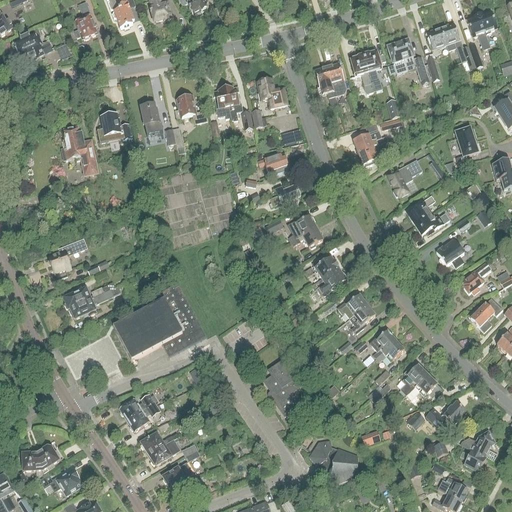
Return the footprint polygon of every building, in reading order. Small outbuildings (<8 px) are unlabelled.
[(133,24),(124,0),(105,0),(107,4),(108,3),(109,5),(108,6),(111,13),(112,13),(113,14),(113,15),(111,17),(113,22),(116,23),(120,32),(122,31),(124,32),(128,31),(129,28),(132,27),(131,25),(133,24)] [(172,22),(167,5),(165,6),(164,1),(162,2),(161,0),(148,0),(150,10),(149,10),(150,17),(152,17),(154,24),(163,22),(163,24),(172,22)] [(208,11),(204,5),(206,4),(203,0),(179,0),(179,1),(182,8),(185,9),(187,7),(192,17),(200,12),(201,14),(208,11)] [(76,24),(79,32),(74,34),(76,41),(81,39),(82,42),(96,37),(94,32),(96,31),(86,5),(78,8),(83,21),(76,24)] [(497,31),(491,14),(488,15),(487,14),(484,15),(483,17),(478,18),(489,48),(495,46),(493,42),(489,40),(488,37),(491,36),(490,33),(497,31)] [(0,39),(6,36),(5,35),(13,30),(7,23),(6,24),(0,15),(0,39)] [(489,48),(478,18),(472,21),(471,20),(468,21),(468,22),(466,23),(472,40),(477,38),(483,53),(490,51),(489,48)] [(446,48),(448,53),(462,48),(454,26),(440,31),(446,48)] [(36,61),(45,57),(45,56),(52,53),(48,43),(43,46),(40,38),(41,37),(37,30),(32,32),(34,36),(29,38),(28,38),(28,37),(19,41),(19,43),(12,46),(11,48),(14,54),(16,55),(17,54),(20,62),(23,63),(28,60),(29,63),(36,60),(36,61)] [(438,51),(446,48),(440,31),(426,36),(434,58),(440,56),(438,51)] [(421,60),(413,62),(407,41),(387,48),(393,67),(396,75),(396,78),(416,71),(420,84),(428,82),(421,60)] [(468,47),(476,70),(482,68),(475,45),(468,47)] [(468,72),(476,70),(468,47),(461,49),(468,72)] [(374,54),(373,52),(368,54),(369,55),(363,57),(371,86),(374,95),(381,92),(379,84),(378,84),(375,73),(381,71),(376,53),(374,54)] [(367,97),(374,95),(371,86),(363,57),(350,61),(355,79),(361,77),(364,88),(364,90),(365,95),(367,97)] [(425,61),(432,84),(439,82),(432,59),(425,61)] [(511,62),(499,66),(503,77),(511,74),(511,62)] [(326,70),(335,99),(343,96),(345,92),(338,67),(326,70)] [(337,107),(335,99),(326,70),(314,73),(319,89),(316,90),(318,98),(326,96),(328,101),(330,109),(337,107)] [(257,96),(259,102),(261,102),(261,103),(267,102),(269,112),(287,108),(283,90),(273,92),(271,82),(257,85),(259,96),(257,96)] [(232,90),(225,92),(229,109),(232,124),(238,123),(236,115),(242,114),(241,106),(239,107),(236,95),(239,94),(238,89),(233,90),(232,90)] [(230,124),(232,124),(229,109),(225,92),(213,94),(214,99),(216,99),(219,111),(216,112),(218,121),(225,119),(226,122),(229,121),(230,124)] [(507,103),(495,111),(508,132),(511,129),(511,110),(511,109),(511,98),(510,95),(504,98),(507,103)] [(357,114),(352,96),(346,97),(351,115),(357,114)] [(178,102),(180,112),(175,113),(176,120),(181,119),(181,120),(193,118),(195,127),(207,124),(205,114),(197,115),(194,105),(192,105),(191,99),(178,102)] [(400,119),(395,102),(386,105),(390,122),(400,119)] [(146,133),(147,138),(154,136),(163,134),(161,125),(159,125),(156,112),(155,113),(154,107),(140,110),(144,128),(145,127),(146,133)] [(262,120),(261,112),(252,114),(255,130),(264,128),(268,127),(266,119),(262,120)] [(254,130),(251,113),(242,115),(245,132),(254,130)] [(373,125),(380,120),(374,113),(368,119),(373,125)] [(103,119),(101,120),(105,138),(125,134),(126,139),(132,138),(130,126),(119,128),(118,122),(117,123),(116,117),(110,118),(108,116),(104,117),(103,119)] [(400,120),(379,126),(381,133),(402,127),(400,120)] [(217,123),(210,125),(214,143),(220,141),(217,123)] [(97,175),(94,160),(92,161),(89,145),(83,146),(81,136),(79,137),(77,130),(63,133),(65,143),(62,143),(64,152),(61,152),(63,163),(74,160),(75,163),(82,162),(85,178),(97,175)] [(180,130),(174,131),(177,146),(177,149),(184,148),(180,130)] [(169,147),(177,146),(174,131),(173,131),(165,132),(169,147)] [(463,159),(456,161),(458,168),(469,164),(467,158),(477,155),(473,140),(475,140),(472,132),(470,133),(470,131),(455,136),(463,159)] [(301,132),(282,137),(285,147),(304,142),(301,132)] [(360,141),(353,143),(358,155),(388,143),(386,138),(381,141),(378,133),(366,138),(365,136),(359,138),(360,141)] [(376,162),(377,161),(375,157),(390,151),(388,143),(358,155),(363,167),(364,167),(365,169),(376,164),(376,162)] [(402,144),(389,154),(393,160),(406,150),(402,144)] [(270,160),(258,164),(259,169),(265,167),(270,179),(289,172),(285,159),(282,160),(281,157),(270,160)] [(502,193),(511,190),(511,170),(511,171),(508,162),(491,166),(495,182),(499,181),(502,193)] [(387,178),(394,191),(393,193),(395,199),(398,199),(399,200),(408,194),(404,186),(412,182),(411,179),(422,173),(416,163),(387,178)] [(435,163),(430,167),(434,173),(439,170),(435,163)] [(453,165),(445,168),(452,177),(456,174),(453,165)] [(201,195),(196,175),(185,177),(186,181),(175,184),(177,192),(181,191),(181,189),(188,187),(190,197),(201,195)] [(256,184),(246,182),(245,189),(255,191),(256,184)] [(286,205),(287,209),(293,206),(292,203),(300,200),(295,188),(282,193),(281,190),(275,192),(277,198),(270,201),(271,204),(269,205),(270,209),(280,205),(281,207),(286,205)] [(484,193),(474,200),(481,210),(491,203),(484,193)] [(250,207),(261,201),(258,194),(246,201),(250,207)] [(410,213),(412,216),(408,219),(415,228),(430,218),(426,212),(427,211),(426,210),(434,205),(431,199),(410,213)] [(421,238),(425,236),(427,238),(450,223),(445,216),(434,223),(430,218),(415,228),(421,238)] [(295,224),(288,228),(293,237),(288,240),(290,244),(316,230),(313,224),(314,224),(312,219),(311,220),(310,218),(296,226),(295,224)] [(281,228),(278,221),(264,228),(268,235),(281,228)] [(466,223),(456,230),(461,237),(470,230),(466,223)] [(316,230),(290,244),(293,248),(300,245),(299,243),(303,241),(309,251),(310,250),(311,251),(315,249),(315,247),(323,243),(316,230)] [(86,251),(82,242),(58,252),(59,255),(48,259),(54,277),(55,276),(57,281),(67,278),(65,273),(72,271),(65,254),(77,249),(78,254),(86,251)] [(464,256),(454,242),(436,254),(440,261),(439,262),(443,267),(444,266),(446,268),(451,265),(455,270),(463,264),(460,259),(464,256)] [(317,274),(322,281),(337,270),(338,269),(335,264),(334,264),(331,261),(329,262),(326,257),(312,266),(315,271),(313,273),(311,270),(304,275),(307,280),(317,274)] [(298,259),(289,265),(292,270),(302,265),(298,259)] [(106,262),(87,272),(90,278),(109,268),(106,262)] [(479,292),(478,290),(483,285),(480,281),(491,273),(485,266),(474,274),(474,273),(466,280),(467,282),(462,286),(464,289),(463,290),(468,297),(471,294),(473,297),(479,292)] [(337,270),(322,281),(311,288),(315,293),(316,292),(321,299),(330,294),(330,293),(331,292),(332,292),(335,290),(335,289),(346,283),(345,281),(346,280),(346,278),(344,275),(342,274),(341,275),(337,270)] [(105,271),(94,277),(97,282),(107,277),(105,271)] [(296,272),(284,279),(287,285),(299,278),(296,272)] [(507,279),(498,284),(502,291),(511,286),(507,279)] [(118,296),(113,284),(103,288),(106,295),(68,312),(70,316),(73,317),(75,321),(87,316),(89,318),(97,315),(93,307),(118,296)] [(169,359),(195,345),(200,342),(201,344),(205,342),(204,340),(206,339),(178,285),(144,303),(148,310),(113,329),(131,363),(162,347),(169,359)] [(106,295),(103,288),(91,293),(93,297),(89,298),(85,288),(76,291),(78,294),(63,300),(65,305),(65,306),(67,310),(68,310),(68,312),(106,295)] [(368,305),(365,302),(363,302),(359,297),(352,303),(351,301),(337,311),(342,318),(345,316),(349,321),(353,317),(366,307),(368,305)] [(479,331),(484,335),(491,328),(487,323),(494,316),(496,319),(502,313),(491,301),(480,312),(477,309),(468,318),(470,321),(470,322),(472,324),(476,329),(477,328),(479,331)] [(332,306),(322,313),(326,318),(335,311),(332,306)] [(366,307),(353,317),(349,321),(355,329),(351,332),(355,337),(364,330),(362,328),(375,318),(366,307)] [(511,308),(511,307),(503,316),(511,325),(511,308)] [(309,311),(300,318),(303,322),(313,316),(309,311)] [(497,348),(506,356),(511,348),(511,331),(508,337),(507,336),(497,348)] [(369,346),(371,348),(376,355),(373,358),(376,362),(396,344),(392,339),(392,337),(390,334),(388,335),(387,334),(377,343),(375,341),(369,346)] [(365,343),(355,351),(359,356),(369,348),(365,343)] [(385,359),(391,365),(404,353),(396,344),(376,362),(378,365),(385,359)] [(348,345),(339,352),(343,357),(352,349),(348,345)] [(268,372),(272,377),(264,383),(277,402),(274,403),(284,418),(287,416),(293,425),(308,414),(303,408),(293,393),(301,387),(296,380),(294,381),(282,363),(268,372)] [(408,397),(427,377),(418,368),(413,372),(410,369),(404,376),(407,378),(402,384),(405,387),(400,392),(406,399),(408,397)] [(199,369),(190,375),(193,378),(194,377),(200,385),(207,381),(199,369)] [(387,373),(376,383),(380,388),(391,377),(387,373)] [(428,396),(433,401),(441,392),(427,377),(408,397),(411,400),(418,394),(421,392),(426,397),(428,396)] [(376,398),(372,401),(371,402),(376,406),(380,402),(381,402),(392,391),(388,387),(383,392),(376,398)] [(330,402),(335,398),(340,394),(335,388),(330,392),(325,396),(330,402)] [(379,388),(369,398),(372,401),(376,398),(383,392),(379,388)] [(119,412),(121,414),(120,415),(122,418),(123,418),(127,423),(155,405),(152,400),(149,396),(141,402),(143,405),(139,407),(135,401),(119,412)] [(225,416),(219,404),(207,409),(213,422),(225,416)] [(160,413),(157,407),(155,405),(127,423),(130,428),(130,430),(132,433),(133,433),(134,434),(150,424),(146,419),(150,416),(152,419),(160,413)] [(433,413),(426,420),(437,430),(441,426),(448,433),(465,414),(456,405),(452,410),(451,408),(447,412),(448,413),(444,418),(440,420),(433,413)] [(418,415),(408,425),(417,433),(426,422),(418,415)] [(237,423),(226,424),(227,432),(238,431),(237,423)] [(168,425),(158,430),(161,435),(170,430),(168,425)] [(377,433),(361,439),(364,450),(381,444),(377,433)] [(483,461),(485,459),(486,459),(489,454),(487,453),(491,448),(494,445),(488,434),(478,440),(475,444),(469,441),(462,444),(460,448),(470,453),(470,454),(483,461)] [(145,451),(149,457),(173,442),(171,438),(161,444),(156,435),(141,445),(142,446),(141,448),(143,451),(145,451)] [(156,468),(180,453),(173,442),(149,457),(151,461),(151,463),(153,466),(155,466),(156,468)] [(319,445),(310,458),(315,466),(317,466),(317,469),(320,473),(327,475),(327,480),(337,484),(357,477),(357,458),(331,449),(330,443),(319,445)] [(433,449),(435,454),(445,449),(443,444),(433,449)] [(185,459),(198,453),(195,447),(182,453),(185,459)] [(448,455),(445,449),(435,454),(437,459),(448,455)] [(47,450),(37,457),(42,472),(40,472),(42,477),(48,473),(46,470),(61,461),(56,453),(53,455),(50,450),(47,450)] [(188,465),(201,459),(198,453),(185,459),(188,465)] [(485,461),(483,461),(470,454),(468,457),(462,454),(459,459),(466,462),(463,467),(478,475),(485,461)] [(40,472),(42,472),(37,457),(23,457),(24,473),(36,473),(37,480),(42,477),(40,472)] [(423,477),(416,460),(404,465),(411,482),(423,477)] [(165,485),(167,485),(170,491),(193,477),(186,465),(163,479),(163,481),(163,482),(165,485)] [(445,470),(436,465),(433,472),(442,476),(445,470)] [(49,476),(39,482),(44,490),(50,486),(54,493),(61,489),(66,498),(83,488),(74,473),(58,483),(56,480),(52,482),(49,476)] [(29,484),(23,474),(16,478),(23,488),(29,484)] [(193,477),(170,491),(173,496),(173,497),(175,501),(176,501),(177,502),(193,493),(188,485),(198,479),(195,475),(193,477)] [(0,500),(6,511),(12,511),(15,511),(7,496),(12,494),(4,478),(3,479),(2,478),(0,478),(0,500)] [(392,488),(388,479),(377,484),(381,493),(392,488)] [(458,485),(457,484),(448,480),(445,485),(443,484),(439,492),(448,497),(461,505),(462,504),(463,505),(466,499),(465,498),(467,493),(457,488),(458,485)] [(365,489),(356,493),(360,502),(368,498),(365,489)] [(446,511),(457,511),(461,505),(448,497),(443,506),(434,502),(431,507),(440,511),(443,511),(444,511),(446,511)] [(31,511),(24,500),(18,504),(22,511),(31,511)] [(293,511),(288,502),(281,507),(284,511),(293,511)] [(78,511),(77,511),(73,505),(65,509),(66,511),(101,511),(99,510),(95,503),(78,511)]
